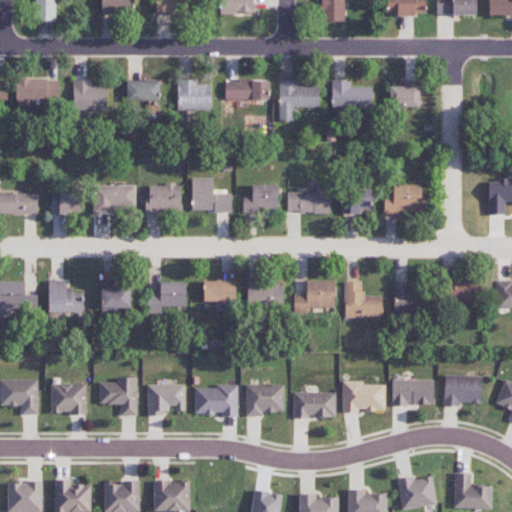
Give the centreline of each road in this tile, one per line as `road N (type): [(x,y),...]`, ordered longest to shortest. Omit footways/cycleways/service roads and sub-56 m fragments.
road 1 (residential): [(511,459),(451,435),(411,435),(299,465),(237,451),(0,449)]
road 2 (residential): [(0,42),(511,51)]
road 3 (residential): [(511,245),(0,246)]
road 4 (residential): [(451,51),(451,245)]
